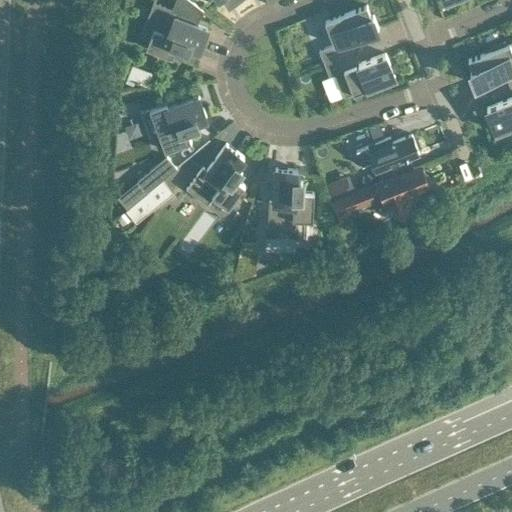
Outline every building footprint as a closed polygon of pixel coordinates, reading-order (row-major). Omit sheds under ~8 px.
[(153,29),(146,47),(172,57),(177,46),(187,50),(190,45),(200,49),(208,28),(196,23),(202,10),(202,9),(190,0),(176,0),(173,9),(154,1),(144,26),(153,29)] [(373,14),(371,15),(367,4),(325,21),(334,43),(319,49),(324,62),(351,52),(347,40),(378,28),(373,14)] [(511,41),(505,44),(504,40),(491,45),(492,49),(468,58),(472,69),(470,70),(475,84),(506,71),(511,83),(511,82),(511,41)] [(356,64),(351,52),(324,62),(329,76),(335,74),(344,96),(395,77),(385,52),(356,64)] [(132,63),(126,78),(148,87),(154,72),(132,63)] [(511,82),(511,83),(511,85),(511,96),(486,107),(496,131),(511,124),(511,82)] [(166,150),(192,140),(187,129),(198,125),(196,120),(206,116),(199,95),(168,106),(167,102),(141,111),(150,136),(159,133),(166,150)] [(393,175),(414,167),(410,157),(419,153),(411,133),(392,141),(390,136),(356,149),(366,174),(389,165),(393,175)] [(238,165),(244,156),(226,143),(207,169),(203,166),(187,188),(208,204),(213,196),(228,207),(245,185),(235,177),(242,168),(238,165)] [(177,168),(167,156),(138,180),(148,192),(163,179),(177,168)] [(415,206),(410,193),(430,185),(428,182),(430,179),(428,175),(425,173),(421,164),(414,167),(393,175),(328,200),(337,223),(357,206),(382,196),(390,216),(415,206)] [(297,179),(298,168),(275,167),(274,200),(269,200),(268,227),(294,228),(295,219),(313,219),(314,191),(302,191),(303,179),(297,179)] [(137,222),(174,192),(163,179),(148,192),(126,210),(137,222)] [(458,183),(437,197),(441,204),(463,190),(458,183)]
